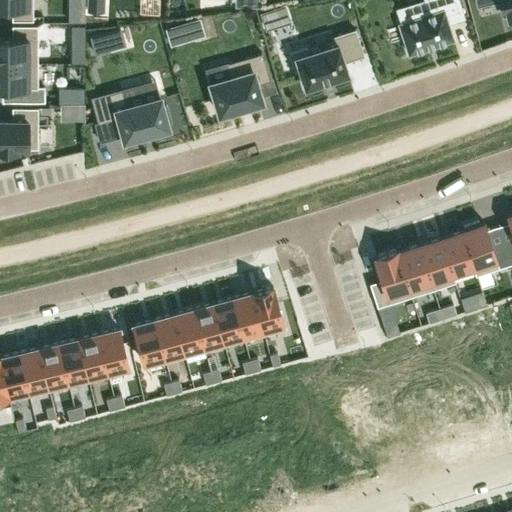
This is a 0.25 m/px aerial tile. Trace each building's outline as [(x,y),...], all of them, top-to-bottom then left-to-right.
[(0,0),(0,6),(11,7),(11,19),(32,19),(32,0),(0,0)] [(399,23),(409,52),(452,38),(447,22),(463,16),(457,0),(425,0),(430,13),(399,23)] [(511,0),(499,0),(503,14),(507,14),(507,17),(511,15),(511,0)] [(273,27),(267,9),(259,11),(265,29),(273,27)] [(84,21),(84,13),(68,13),(68,21),(84,21)] [(0,61),(37,62),(37,24),(12,24),(12,36),(0,36),(0,61)] [(181,41),(176,24),(165,27),(170,44),(181,41)] [(84,37),(84,25),(71,25),(71,37),(84,37)] [(306,47),(289,53),(295,70),(299,68),(305,86),(347,73),(343,61),(363,54),(354,28),(332,35),(335,43),(308,52),(306,47)] [(232,73),(207,80),(217,115),(263,101),(257,81),(270,78),(262,52),(228,62),(232,73)] [(0,86),(11,87),(11,100),(44,100),(44,85),(37,85),(37,62),(0,61),(0,86)] [(137,135),(165,128),(163,124),(166,123),(164,117),(161,118),(157,104),(133,110),(131,103),(117,107),(121,124),(132,121),(137,135)] [(0,149),(17,149),(17,147),(37,147),(37,106),(12,106),(12,119),(0,118),(0,149)] [(465,227),(461,228),(476,274),(499,267),(484,221),(479,223),(478,219),(463,224),(465,227)] [(476,274),(461,228),(440,235),(454,281),(455,280),(452,271),(472,265),(475,274),(476,274)] [(454,281),(440,235),(418,242),(433,288),(454,281)] [(433,288),(418,242),(397,249),(396,247),(411,295),(433,288)] [(411,295),(396,247),(375,253),(376,256),(374,256),(380,277),(369,281),(377,306),(411,295)] [(272,284),(252,290),(263,328),(283,322),(272,284)] [(252,290),(232,295),(243,333),(263,328),(252,290)] [(232,295),(213,301),(223,338),(243,333),(232,295)] [(213,301),(193,306),(203,344),(223,338),(213,301)] [(193,306),(173,312),(183,349),(203,344),(193,306)] [(173,312),(153,317),(163,355),(183,349),(173,312)] [(439,315),(432,318),(435,324),(441,322),(439,315)] [(153,317),(133,323),(143,360),(163,355),(153,317)] [(119,326),(99,331),(108,369),(128,364),(119,326)] [(99,331),(78,336),(88,374),(108,369),(99,331)] [(78,336),(58,341),(68,379),(88,374),(78,336)] [(58,341),(38,345),(47,383),(68,379),(58,341)] [(38,345),(18,350),(27,388),(47,383),(38,345)] [(18,350),(0,354),(0,363),(7,393),(27,388),(18,350)] [(269,353),(272,365),(280,363),(277,351),(269,353)] [(249,358),(252,370),(260,368),(257,356),(249,358)] [(252,370),(249,358),(241,361),(245,372),(252,370)] [(210,369),(213,381),(221,379),(218,367),(210,369)] [(213,381),(210,369),(202,371),(205,383),(213,381)] [(170,380),(174,391),(181,389),(178,378),(170,380)] [(174,391),(170,380),(163,382),(166,394),(174,391)] [(113,395),(116,407),(124,405),(121,393),(113,395)] [(116,407),(113,395),(106,397),(109,409),(116,407)] [(45,406),(48,418),(56,416),(53,404),(45,406)] [(74,406),(77,418),(85,415),(81,404),(74,406)] [(77,418),(74,406),(66,408),(69,420),(77,418)] [(511,431),(509,414),(483,421),(489,451),(511,444),(511,431)] [(22,416),(14,418),(17,430),(25,428),(22,416)] [(473,423),(450,429),(458,462),(481,457),(473,423)] [(449,429),(425,437),(434,470),(457,464),(449,429)] [(415,439),(392,445),(401,476),(423,471),(415,439)] [(390,446),(361,455),(368,487),(398,479),(390,446)] [(345,459),(312,468),(324,502),(353,495),(345,459)] [(311,469),(272,481),(282,511),(293,511),(320,504),(311,469)] [(18,472),(0,478),(0,500),(26,493),(18,472)] [(260,511),(253,485),(219,496),(224,511),(260,511)] [(33,511),(28,495),(0,503),(0,511),(33,511)] [(222,511),(218,497),(180,509),(181,511),(222,511)]
